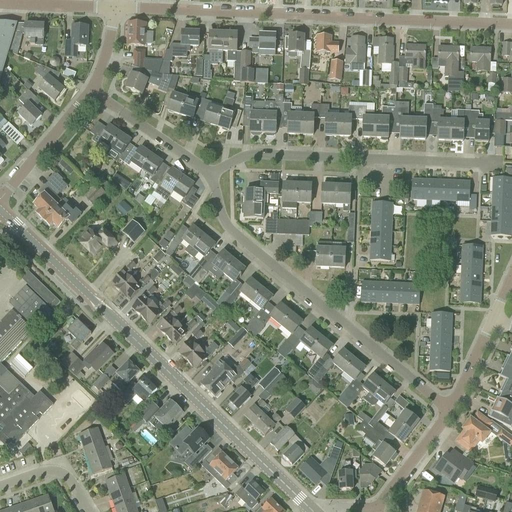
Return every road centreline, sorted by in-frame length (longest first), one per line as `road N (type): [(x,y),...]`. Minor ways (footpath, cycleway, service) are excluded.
road 1 (secondary): [(312,511),(0,210)]
road 2 (residential): [(511,25),(116,7)]
road 3 (residential): [(449,409),(230,229),(212,175)]
road 4 (residential): [(500,164),(257,155),(212,175)]
road 5 (residential): [(212,175),(92,90)]
road 6 (residential): [(0,198),(92,90)]
road 7 (residential): [(378,507),(449,409)]
